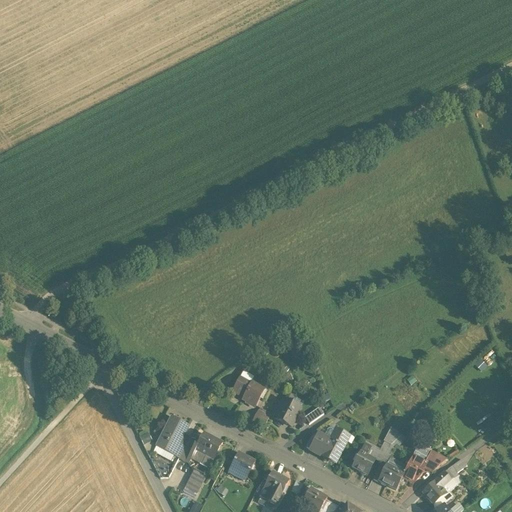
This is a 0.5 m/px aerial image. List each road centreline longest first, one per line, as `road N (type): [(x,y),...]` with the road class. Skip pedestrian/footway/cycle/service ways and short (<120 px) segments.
road 1 (track): [(511,62),(55,290),(32,315),(28,409),(0,456)]
road 2 (tertiary): [(0,312),(387,511)]
road 3 (track): [(92,362),(169,511)]
road 4 (track): [(0,483),(100,377)]
